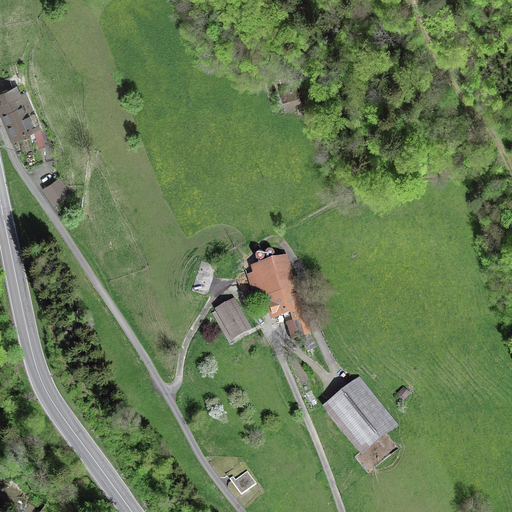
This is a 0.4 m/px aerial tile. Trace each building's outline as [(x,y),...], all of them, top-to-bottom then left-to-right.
[(18,87),(0,94),(0,99),(2,104),(0,104),(0,115),(11,143),(42,130),(26,92),(21,94),(18,87)] [(295,87),(281,91),(286,109),(300,104),(295,87)] [(59,178),(42,189),(54,208),(72,197),(59,178)] [(307,333),(284,259),(255,268),(271,316),(285,312),(292,338),(307,333)] [(248,330),(232,302),(216,312),(232,339),(248,330)] [(359,380),(325,406),(361,452),(395,426),(359,380)] [(404,388),(398,395),(404,400),(410,394),(404,388)] [(233,477),(230,479),(241,494),(255,484),(247,473),(235,481),(233,477)]
